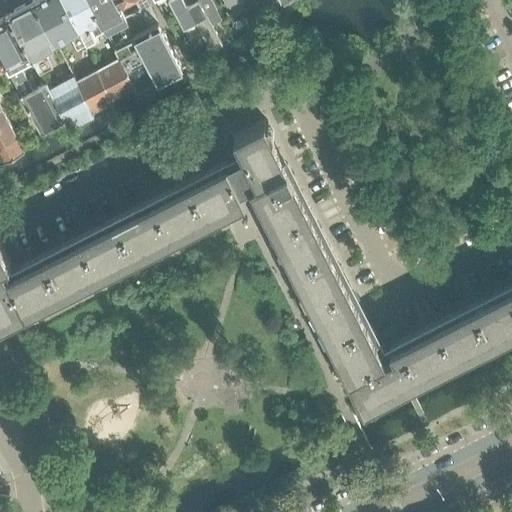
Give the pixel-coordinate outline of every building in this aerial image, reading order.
[(33,0),(31,0),(9,12),(33,58),(40,71),(45,68),(41,61),(47,58),(42,48),(55,41),(33,0)] [(87,41),(65,0),(33,0),(55,41),(70,33),(77,46),(87,41)] [(106,29),(90,0),(65,0),(87,41),(89,44),(98,39),(96,34),(106,29)] [(134,33),(119,4),(116,0),(90,0),(106,29),(108,34),(119,28),(124,39),(134,34),(134,33)] [(147,0),(116,0),(119,4),(127,0),(135,0),(139,7),(125,15),(134,33),(158,20),(147,0)] [(184,0),(156,0),(158,3),(161,0),(168,0),(188,37),(201,31),(184,0)] [(184,0),(201,31),(212,51),(212,52),(224,46),(211,22),(219,18),(209,0),(184,0)] [(240,0),(225,0),(227,3),(233,15),(245,8),(243,5),(240,0)] [(256,0),(240,0),(243,5),(245,8),(246,10),(258,4),(256,0)] [(9,12),(0,16),(0,55),(5,64),(36,124),(40,132),(65,119),(49,88),(45,82),(33,88),(21,66),(29,61),(33,58),(9,12)] [(183,67),(158,20),(134,33),(134,34),(146,56),(158,77),(159,80),(183,67)] [(158,77),(146,56),(134,34),(124,39),(114,44),(121,57),(137,89),(158,77)] [(137,89),(121,57),(101,68),(117,99),(137,89)] [(117,99),(101,68),(76,81),(93,112),(117,99)] [(93,112),(76,81),(73,75),(49,88),(65,119),(68,125),(93,112)] [(0,107),(10,102),(7,95),(0,98),(0,107)] [(0,124),(9,120),(5,112),(13,108),(10,102),(0,107),(0,124)] [(508,332),(511,329),(511,282),(390,345),(393,351),(385,355),(336,259),(265,118),(234,134),(240,146),(257,179),(250,182),(364,405),(406,384),(508,332)] [(0,143),(27,129),(23,122),(22,124),(13,128),(9,120),(0,124),(0,143)] [(0,157),(2,161),(34,143),(27,129),(0,143),(0,157)] [(0,322),(172,235),(246,198),(227,160),(8,272),(4,264),(10,261),(4,249),(0,240),(0,322)]
